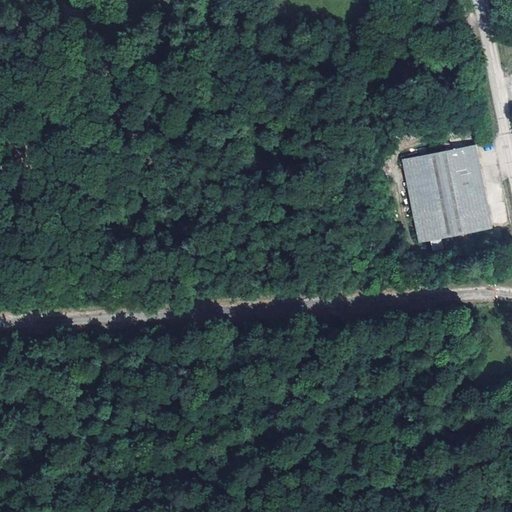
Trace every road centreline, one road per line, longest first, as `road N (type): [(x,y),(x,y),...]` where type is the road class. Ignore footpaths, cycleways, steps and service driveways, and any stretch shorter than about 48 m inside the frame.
road 1 (unclassified): [(0,322),(496,291)]
road 2 (unclassified): [(481,0),(511,153)]
